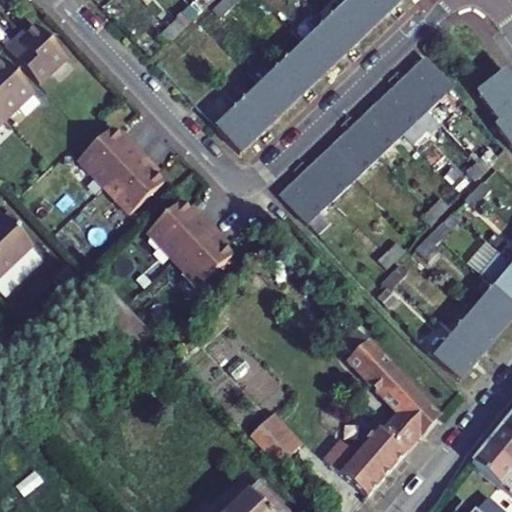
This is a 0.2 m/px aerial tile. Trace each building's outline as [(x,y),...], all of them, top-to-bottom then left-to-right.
[(238,3),(235,0),(225,0),(222,3),(229,11),(238,3)] [(394,9),(384,0),(343,0),(349,6),(372,30),(394,9)] [(403,0),(384,0),(394,9),(403,0)] [(229,11),(222,3),(213,12),(220,20),(229,11)] [(372,30),(349,6),(327,27),(350,51),(372,30)] [(184,29),(176,21),(168,30),(175,37),(184,29)] [(350,51),(327,27),(305,47),(328,72),(350,51)] [(16,39),(5,51),(39,86),(66,60),(36,28),(27,37),(20,43),(16,39)] [(175,37),(168,30),(159,38),(166,46),(175,37)] [(23,33),(16,39),(20,43),(27,37),(23,33)] [(194,44),(187,36),(178,45),(185,53),(194,44)] [(185,53),(178,45),(155,66),(163,74),(179,59),(185,53)] [(328,72),(305,47),(283,68),(306,93),(328,72)] [(215,84),(185,53),(179,59),(208,90),(215,84)] [(283,68),(269,53),(247,74),(261,89),(284,114),(306,93),(283,68)] [(0,113),(7,121),(34,95),(2,61),(0,62),(0,113)] [(451,90),(425,63),(400,87),(426,114),(451,90)] [(511,82),(506,75),(478,95),(500,125),(496,128),(511,149),(511,82)] [(284,114),(261,89),(253,96),(239,81),(225,95),(262,134),(284,114)] [(426,114),(400,87),(377,109),(402,136),(426,114)] [(262,134),(225,95),(202,116),(240,156),(262,134)] [(402,136),(377,109),(353,131),(378,158),(395,142),(402,136)] [(104,190),(142,154),(132,143),(128,147),(121,140),(112,131),(78,163),(104,190)] [(353,131),(329,154),(355,181),(378,158),(353,131)] [(125,136),(121,140),(128,147),(132,143),(125,136)] [(417,151),(402,136),(395,142),(410,158),(417,151)] [(152,165),(142,154),(104,190),(130,217),(164,185),(155,176),(148,169),(152,165)] [(329,154),(305,176),(331,203),(355,181),(329,154)] [(492,165),(484,157),(475,166),(483,174),(492,165)] [(378,158),(355,181),(362,188),(386,166),(378,158)] [(148,169),(155,176),(159,172),(152,165),(148,169)] [(483,174),(475,166),(467,175),(474,183),(483,174)] [(305,176),(281,199),(306,226),(331,203),(305,176)] [(491,192),(483,185),(474,194),(482,201),(491,192)] [(482,201),(474,194),(465,203),(473,210),(482,201)] [(440,202),(432,211),(439,218),(448,209),(440,202)] [(173,263),(211,227),(201,216),(197,220),(190,213),(181,203),(147,235),(173,263)] [(194,209),(190,213),(197,220),(201,216),(194,209)] [(439,218),(432,211),(423,220),(431,227),(439,218)] [(0,279),(32,249),(0,215),(0,279)] [(450,234),(442,226),(434,235),(441,242),(450,234)] [(221,238),(211,227),(173,263),(199,290),(233,258),(224,248),(217,241),(221,238)] [(441,242),(434,235),(416,253),(424,260),(441,242)] [(511,237),(498,255),(499,256),(511,267),(511,237)] [(217,241),(224,248),(228,244),(221,238),(217,241)] [(404,254),(396,246),(388,255),(395,263),(404,254)] [(395,263),(388,255),(379,264),(387,271),(395,263)] [(511,267),(499,256),(480,279),(482,281),(494,292),(511,307),(511,267)] [(407,277),(399,269),(391,278),(398,286),(407,277)] [(398,286),(391,278),(382,287),(390,295),(398,286)] [(511,321),(511,307),(494,292),(482,281),(462,304),(500,336),(511,321)] [(137,354),(153,339),(107,291),(91,306),(137,354)] [(500,336),(462,304),(442,327),(481,359),(500,336)] [(481,359),(442,327),(424,350),(435,362),(461,383),(481,359)] [(439,418),(357,332),(341,347),(352,358),(347,363),(396,416),(420,440),(439,418)] [(302,446),(274,416),(269,421),(297,451),(302,446)] [(396,416),(381,433),(407,455),(420,440),(396,416)] [(511,416),(501,431),(511,439),(511,416)] [(297,451),(269,421),(252,437),(280,467),(297,451)] [(381,433),(377,429),(354,456),(340,443),(323,463),(367,500),(407,455),(381,433)] [(511,439),(501,431),(486,449),(511,469),(511,439)] [(511,469),(486,449),(472,467),(511,498),(511,469)] [(284,511),(258,484),(232,510),(228,505),(220,511),(284,511)]
